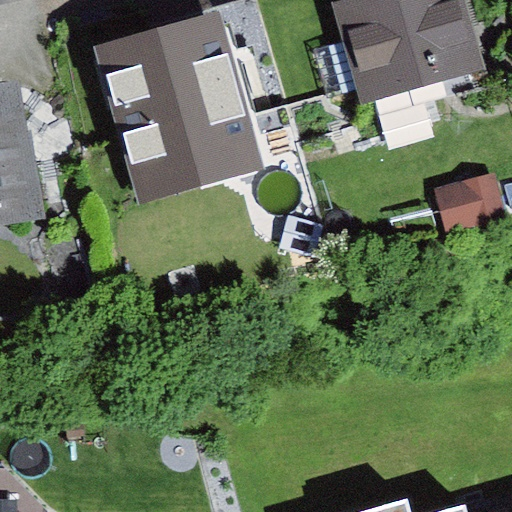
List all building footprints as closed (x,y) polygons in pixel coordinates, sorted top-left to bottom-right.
[(472,0),(337,0),(364,96),(489,61),(472,0)] [(222,3),(96,37),(140,199),(266,165),(222,3)] [(0,222),(46,215),(23,67),(0,70),(0,222)] [(494,172),(435,187),(446,230),(505,216),(494,172)] [(290,214),(281,243),(313,253),(322,224),(290,214)] [(4,463),(0,463),(0,511),(46,511),(47,508),(4,463)] [(408,489),(331,511),(511,511),(511,510),(503,511),(472,511),(467,494),(414,510),(408,489)]
